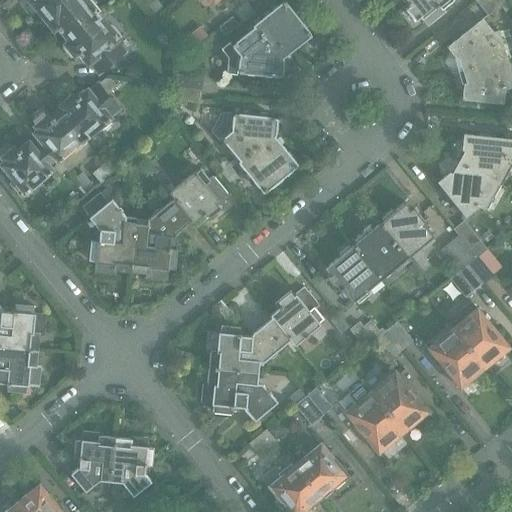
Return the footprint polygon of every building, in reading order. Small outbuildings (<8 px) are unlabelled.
[(42,16),(61,0),(31,0),(30,1),(40,14),(42,16)] [(67,38),(101,10),(93,0),(61,0),(42,16),(45,19),(44,20),(54,32),(58,28),(61,32),(62,32),(67,38)] [(157,0),(154,0),(148,5),(155,14),(164,7),(157,0)] [(454,1),(453,0),(407,0),(409,2),(408,3),(410,6),(406,9),(416,21),(421,17),(428,27),(445,13),(442,10),(454,1)] [(511,6),(511,4),(508,0),(477,0),(477,1),(488,15),(502,4),(507,10),(511,6)] [(310,33),(299,19),(300,18),(292,8),(291,9),(287,4),(286,4),(285,2),(284,3),(284,2),(252,27),(253,29),(270,48),(277,51),(279,49),(281,52),(284,49),(288,54),(299,45),(300,46),(310,38),(309,37),(311,36),(310,35),(311,34),(310,33)] [(247,4),(240,10),(247,19),(254,13),(247,4)] [(126,51),(118,40),(120,38),(121,39),(122,38),(112,25),(112,24),(101,10),(67,38),(70,41),(65,44),(75,56),(79,54),(82,57),(83,57),(89,64),(90,63),(96,69),(100,74),(126,51)] [(240,10),(235,14),(242,23),(247,19),(240,10)] [(226,36),(239,26),(232,17),(218,28),(226,36)] [(506,58),(497,31),(492,32),(482,19),(448,47),(455,56),(455,57),(459,72),(506,58)] [(155,22),(149,27),(157,36),(163,31),(155,22)] [(192,47),(211,33),(203,24),(185,38),(192,47)] [(288,54),(284,49),(281,52),(279,49),(277,51),(270,48),(253,29),(232,46),(229,43),(221,50),(228,59),(226,75),(238,76),(238,72),(239,72),(239,73),(241,73),(277,77),(279,77),(279,76),(281,76),(282,75),(282,74),(283,74),(285,61),(284,61),(284,60),(283,59),(288,54)] [(511,85),(511,79),(506,58),(459,72),(463,87),(464,87),(463,99),(503,103),(505,88),(511,85)] [(202,89),(203,77),(190,76),(190,71),(178,69),(176,87),(202,89)] [(110,118),(119,110),(106,95),(123,81),(105,80),(86,95),(84,94),(80,97),(80,96),(76,99),(73,96),(61,105),(60,110),(85,140),(89,137),(88,137),(97,130),(98,131),(97,132),(98,133),(113,121),(112,119),(111,120),(110,118)] [(200,101),(202,89),(176,87),(174,103),(186,104),(187,100),(200,101)] [(85,140),(60,110),(60,114),(55,118),(54,117),(50,120),(47,117),(35,127),(39,131),(36,134),(39,138),(60,163),(63,159),(62,157),(70,151),(73,155),(88,143),(85,140)] [(279,142),(274,136),(276,135),(276,134),(277,134),(278,121),(277,121),(277,120),(277,119),(275,119),(275,118),(273,117),(234,114),(232,115),(232,114),(221,113),(219,125),(211,132),(218,140),(223,136),(223,137),(224,138),(223,139),(224,140),(239,160),(260,144),(266,144),(268,146),(271,144),(274,147),(279,142)] [(511,159),(511,140),(464,135),(463,147),(462,147),(455,160),(497,184),(511,160),(511,159)] [(67,171),(60,163),(39,138),(30,145),(29,143),(26,146),(25,145),(17,152),(14,148),(2,158),(6,162),(0,167),(0,177),(8,187),(10,185),(20,197),(21,196),(20,195),(24,192),(25,193),(30,190),(29,189),(38,182),(44,190),(47,188),(48,187),(50,190),(58,183),(56,180),(67,171)] [(295,167),(297,166),(296,165),(297,164),(296,163),(297,162),(288,152),(288,153),(279,142),(274,147),(271,144),(268,146),(266,144),(260,144),(239,160),(240,161),(239,162),(263,192),(264,192),(265,192),(267,191),(272,187),(273,188),(283,180),(282,179),(295,168),(295,167)] [(228,195),(214,177),(210,181),(200,168),(195,172),(194,171),(183,180),(179,183),(179,184),(175,187),(172,184),(173,183),(165,173),(166,172),(156,159),(154,161),(146,151),(140,156),(147,166),(174,198),(192,222),(193,221),(194,222),(202,216),(203,216),(206,214),(209,218),(221,208),(217,203),(228,195)] [(231,168),(239,162),(236,159),(229,165),(231,168)] [(229,165),(224,160),(216,167),(223,175),(231,168),(229,165)] [(484,209),(497,185),(497,184),(455,160),(447,174),(448,175),(438,181),(466,215),(478,206),(484,209)] [(237,176),(231,168),(223,175),(229,182),(237,176)] [(128,180),(119,170),(109,179),(118,189),(128,180)] [(95,187),(82,172),(74,179),(86,194),(95,187)] [(131,273),(135,224),(125,223),(126,217),(112,200),(108,202),(100,192),(82,207),(90,217),(89,218),(98,228),(97,228),(98,230),(100,230),(99,241),(97,241),(97,242),(96,242),(91,242),(89,260),(94,261),(96,262),(96,263),(115,265),(114,271),(131,273)] [(174,236),(192,222),(174,198),(165,205),(161,205),(156,207),(153,209),(151,213),(150,218),(147,220),(147,226),(135,224),(131,273),(149,274),(149,268),(168,269),(168,268),(170,268),(175,268),(177,249),(172,249),(171,249),(171,247),(169,247),(170,237),(172,237),(172,236),(174,236)] [(433,237),(427,230),(424,225),(425,223),(414,210),(413,210),(412,209),(411,210),(405,203),(393,213),(391,211),(382,219),(383,221),(382,222),(383,224),(382,225),(408,257),(433,237)] [(478,240),(463,222),(454,230),(459,235),(476,257),(486,249),(478,240)] [(408,257),(382,225),(381,223),(380,223),(365,235),(364,234),(355,242),(356,243),(355,244),(355,245),(356,246),(355,247),(381,279),(408,257)] [(476,257),(459,235),(440,251),(458,272),(476,257)] [(381,279),(355,247),(353,246),(350,248),(349,246),(339,254),(341,256),(325,268),(332,275),(331,276),(332,278),(331,278),(342,292),(343,291),(343,292),(341,294),(346,300),(349,297),(353,302),(381,279)] [(466,297),(492,275),(476,257),(458,272),(450,279),(466,297)] [(423,275),(414,264),(409,269),(418,280),(423,275)] [(323,320),(314,308),(318,305),(305,289),(301,292),(300,291),(294,296),(290,292),(278,301),(281,305),(278,308),(279,308),(270,315),(271,316),(295,345),(305,337),(305,338),(309,335),(308,334),(320,325),(319,324),(323,320)] [(510,348),(478,309),(477,308),(476,309),(470,302),(463,308),(468,315),(453,327),(486,369),(496,360),(496,359),(510,348)] [(33,333),(35,314),(34,314),(34,312),(34,307),(15,305),(15,310),(14,310),(14,311),(13,311),(13,313),(3,312),(3,310),(1,307),(1,308),(0,306),(0,347),(38,351),(40,333),(33,333)] [(338,314),(330,320),(341,333),(348,327),(338,314)] [(295,345),(271,316),(271,317),(272,318),(256,331),(255,331),(253,333),(253,335),(251,334),(251,336),(241,335),(241,334),(240,334),(240,332),(239,332),(240,327),(221,325),(221,330),(220,330),(220,332),(219,332),(217,351),(210,350),(209,367),(260,373),(261,362),(266,363),(269,360),(272,360),(276,359),(280,357),(282,353),(283,349),(287,346),(295,356),(300,352),(295,345)] [(379,331),(371,321),(367,325),(378,338),(384,333),(381,330),(379,331)] [(378,338),(367,325),(363,327),(360,322),(350,330),(365,348),(378,338)] [(412,342),(398,325),(397,323),(388,330),(403,349),(412,342)] [(486,369),(453,327),(435,341),(430,335),(422,340),(428,347),(427,349),(460,388),(474,376),(475,377),(486,369)] [(403,349),(388,330),(384,333),(378,338),(393,357),(403,349)] [(28,386),(30,367),(36,367),(38,351),(0,347),(0,382),(6,383),(6,384),(7,384),(7,386),(7,391),(26,392),(26,388),(27,388),(27,385),(28,386)] [(428,412),(395,372),(394,372),(389,365),(385,369),(391,376),(370,392),(403,433),(405,431),(407,433),(415,426),(414,424),(428,412)] [(278,403),(268,391),(263,384),(259,384),(260,373),(209,367),(207,385),(213,385),(211,404),(213,404),(213,406),(213,411),(231,413),(231,408),(244,409),(255,423),(278,403)] [(331,408),(316,389),(306,397),(321,416),(331,408)] [(403,433),(370,392),(350,409),(344,402),(340,405),(346,412),(345,412),(356,425),(353,428),(360,437),(363,434),(378,453),(403,433)] [(321,416),(306,397),(296,405),(311,424),(321,416)] [(258,456),(276,441),(266,430),(249,445),(258,456)] [(111,482),(115,438),(98,436),(98,442),(81,440),(81,441),(80,441),(75,441),(73,458),(78,459),(79,459),(79,460),(80,460),(79,467),(71,474),(86,492),(99,480),(111,482)] [(144,473),(145,467),(146,467),(146,466),(147,466),(147,465),(152,466),(154,449),(149,448),(147,448),(147,447),(131,445),(132,440),(115,438),(111,482),(122,483),(134,496),(151,482),(145,473),(144,473)] [(320,445),(295,465),(321,497),(325,497),(329,493),(329,489),(346,475),(320,445)] [(274,467),(262,477),(270,486),(271,486),(278,495),(277,497),(287,509),(289,508),(291,511),(301,511),(321,497),(295,465),(282,476),(274,467)] [(59,511),(39,487),(28,496),(24,495),(20,499),(20,503),(18,504),(24,511),(59,511)] [(187,496),(168,511),(189,511),(195,506),(187,496)]
